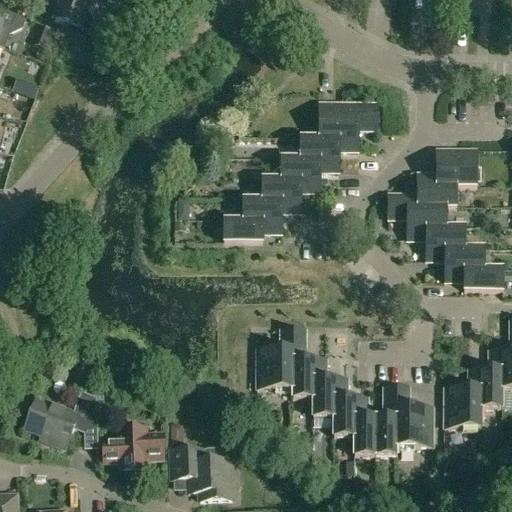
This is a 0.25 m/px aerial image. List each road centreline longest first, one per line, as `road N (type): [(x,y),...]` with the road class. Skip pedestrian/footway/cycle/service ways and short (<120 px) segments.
road 1 (residential): [(215,0),(0,225)]
road 2 (residential): [(424,134),(356,226),(420,308)]
road 3 (residential): [(426,72),(376,60),(265,0)]
road 4 (residential): [(163,511),(70,476),(0,472)]
